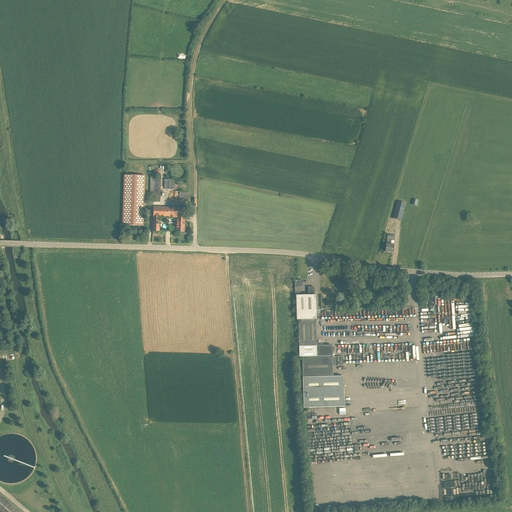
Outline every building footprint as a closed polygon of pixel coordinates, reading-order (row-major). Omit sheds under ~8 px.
[(155,177),(161,175),(158,169),(152,172),(155,177)] [(124,175),(122,225),(144,226),(145,176),(124,175)] [(160,203),(161,178),(150,177),(150,202),(160,203)] [(164,190),(174,190),(174,180),(164,180),(164,190)] [(187,202),(187,192),(179,192),(179,196),(179,202),(187,202)] [(393,219),(401,221),(406,203),(397,201),(393,219)] [(153,207),(152,232),(160,232),(160,217),(177,218),(177,233),(184,233),(184,218),(185,209),(153,207)] [(393,235),(392,235),(387,235),(386,244),(385,252),(392,253),(393,244),(390,244),(390,240),(393,240),(393,235)] [(349,279),(328,279),(328,288),(349,288),(349,279)] [(296,320),(298,320),(299,357),(302,357),(303,408),(344,407),(343,376),(333,377),(332,345),(322,345),(322,342),(316,342),(315,319),(316,319),(315,294),(314,294),(314,287),(308,288),(308,294),(299,295),(299,285),(301,285),(301,280),(294,280),(295,299),(296,299),(296,320)] [(390,492),(393,492),(392,487),(379,488),(380,502),(391,501),(390,492)]
